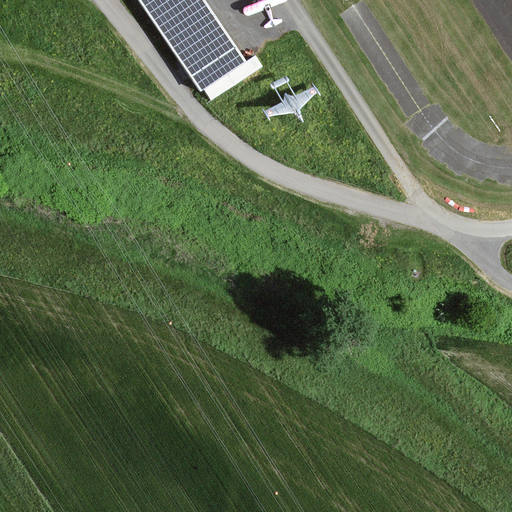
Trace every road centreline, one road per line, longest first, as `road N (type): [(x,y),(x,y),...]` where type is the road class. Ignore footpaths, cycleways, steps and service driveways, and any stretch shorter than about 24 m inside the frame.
road 1 (unclassified): [(104,0),(191,106),(238,149),(309,185),(430,220)]
road 2 (unclassified): [(430,220),(304,23)]
